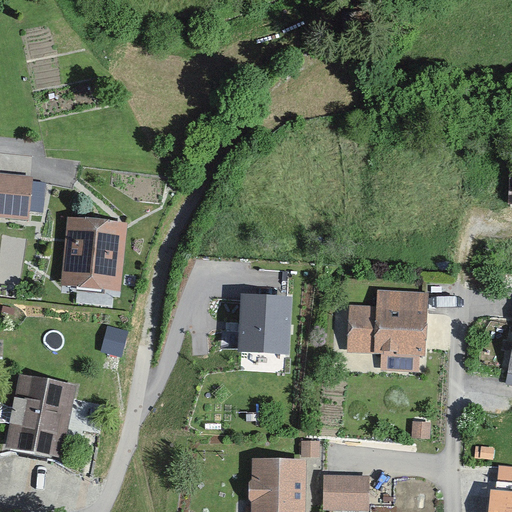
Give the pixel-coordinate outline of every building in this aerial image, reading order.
[(30,180),(0,177),(0,219),(26,222),(30,180)] [(125,227),(67,222),(61,288),(119,294),(125,227)] [(240,293),(237,352),(289,355),(292,296),(240,293)] [(424,356),(427,296),(377,293),(376,310),(348,309),(346,352),(424,356)] [(59,464),(71,386),(17,379),(6,456),(59,464)] [(428,423),(412,423),(413,438),(429,438),(428,423)] [(300,456),(315,457),(316,443),(300,442),(300,456)] [(302,511),(301,463),(250,464),(251,511),(302,511)] [(368,511),(369,480),(324,479),(323,511),(368,511)] [(511,511),(511,494),(491,493),(488,511),(511,511)]
